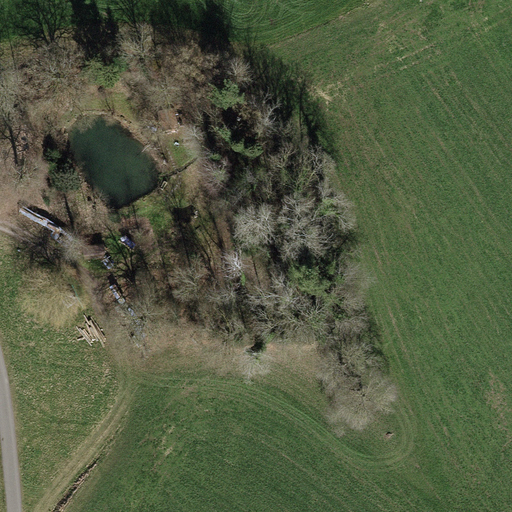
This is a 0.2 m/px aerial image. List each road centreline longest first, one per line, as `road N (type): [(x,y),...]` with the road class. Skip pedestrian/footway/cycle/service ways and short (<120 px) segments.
road 1 (track): [(0,227),(76,266),(129,381),(107,432),(46,511)]
road 2 (residential): [(0,385),(15,511)]
